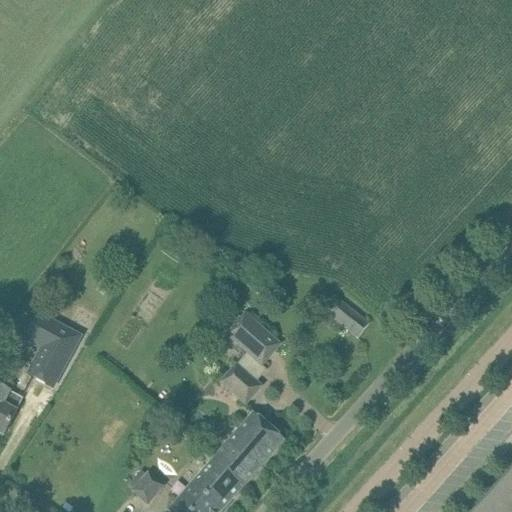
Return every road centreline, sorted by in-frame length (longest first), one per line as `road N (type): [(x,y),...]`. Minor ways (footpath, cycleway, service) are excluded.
road 1 (unclassified): [(264,511),(511,236)]
road 2 (residential): [(511,344),(360,511)]
road 3 (residential): [(413,511),(511,395)]
